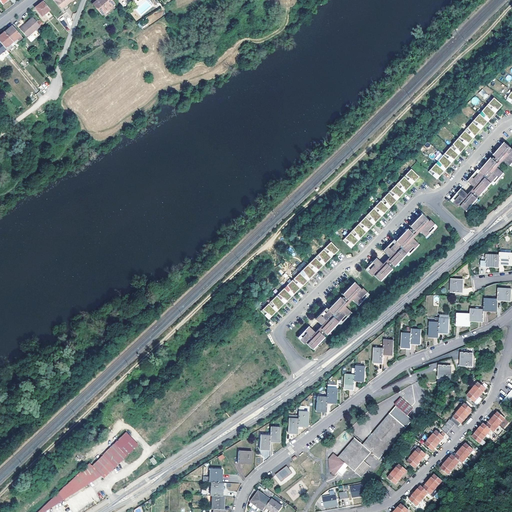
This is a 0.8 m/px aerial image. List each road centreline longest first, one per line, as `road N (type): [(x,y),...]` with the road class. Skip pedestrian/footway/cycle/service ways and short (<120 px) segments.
road 1 (track): [(511,8),(0,496)]
road 2 (residential): [(511,313),(391,372),(257,475),(238,511)]
road 3 (residential): [(307,378),(279,334),(282,326),(426,197)]
road 4 (secondary): [(102,511),(307,378)]
road 5 (residential): [(370,509),(400,495),(488,403),(511,332)]
road 6 (secondary): [(307,378),(473,241)]
road 7 (track): [(0,195),(55,160),(81,132),(96,129),(52,87)]
